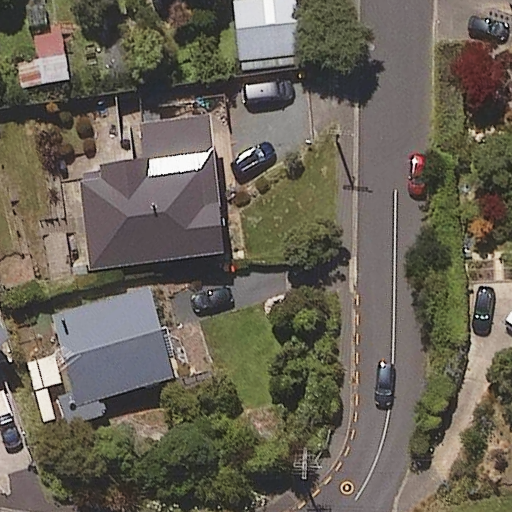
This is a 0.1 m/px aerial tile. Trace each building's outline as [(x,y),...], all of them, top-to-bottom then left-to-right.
[(302,65),(298,2),(237,6),(241,69),(302,65)] [(69,87),(66,63),(18,67),(21,91),(69,87)] [(213,127),(144,133),(147,171),(82,176),(90,274),(225,263),(213,127)] [(172,388),(152,300),(58,321),(81,425),(106,419),(103,403),(172,388)] [(0,365),(10,360),(0,343),(0,365)]
